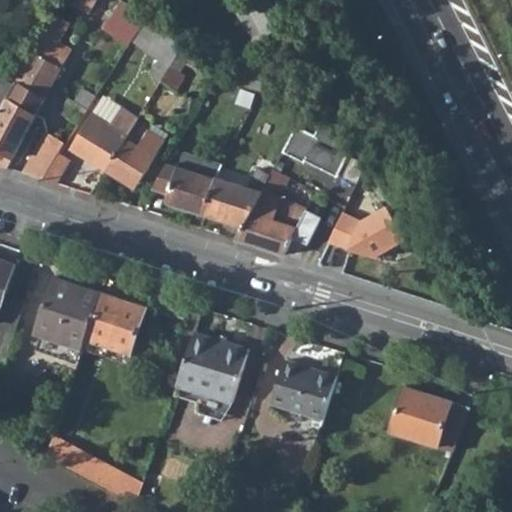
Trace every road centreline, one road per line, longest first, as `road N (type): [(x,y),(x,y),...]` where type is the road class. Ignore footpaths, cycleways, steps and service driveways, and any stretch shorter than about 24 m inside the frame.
road 1 (secondary): [(511,358),(0,187)]
road 2 (trunk): [(398,0),(511,224)]
road 3 (trunk): [(511,157),(428,0)]
